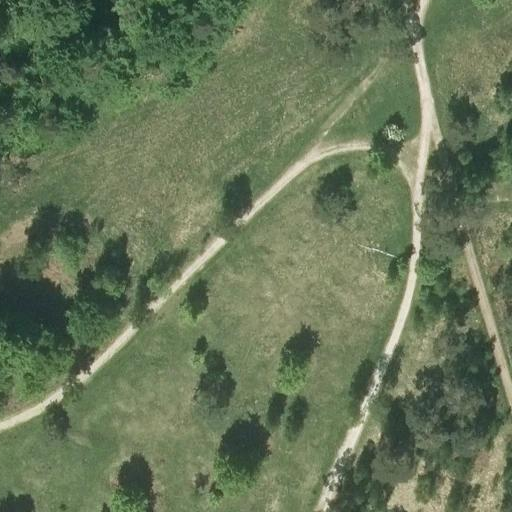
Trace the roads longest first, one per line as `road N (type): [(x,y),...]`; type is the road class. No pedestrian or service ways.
road 1 (track): [(318,511),(406,292),(430,138)]
road 2 (track): [(430,138),(511,400)]
